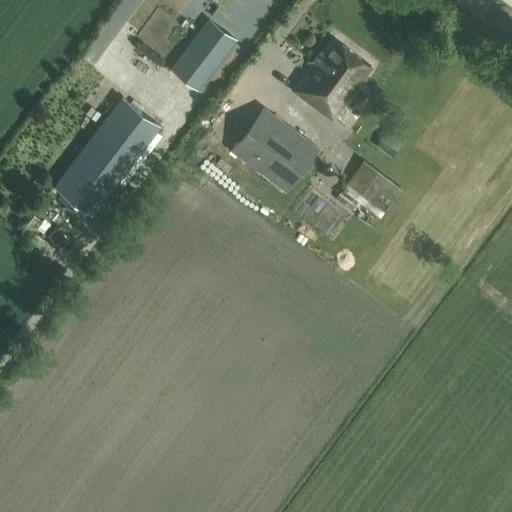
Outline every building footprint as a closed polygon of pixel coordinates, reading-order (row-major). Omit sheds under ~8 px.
[(198,88),(236,38),(209,17),(171,67),(198,88)] [(372,67),(333,39),(323,52),(321,51),(312,63),(314,64),(294,89),(332,118),(372,67)] [(92,214),(161,126),(121,95),(52,184),(92,214)] [(100,113),(91,106),(86,113),(95,119),(100,113)] [(284,190),(317,147),(264,107),(231,150),(284,190)] [(384,210),(401,187),(362,159),(345,182),(335,197),(351,209),(361,194),(384,210)] [(210,193),(202,209),(213,215),(221,198),(210,193)] [(27,238),(42,219),(34,213),(19,233),(27,238)] [(55,246),(37,232),(30,241),(49,254),(55,246)]
